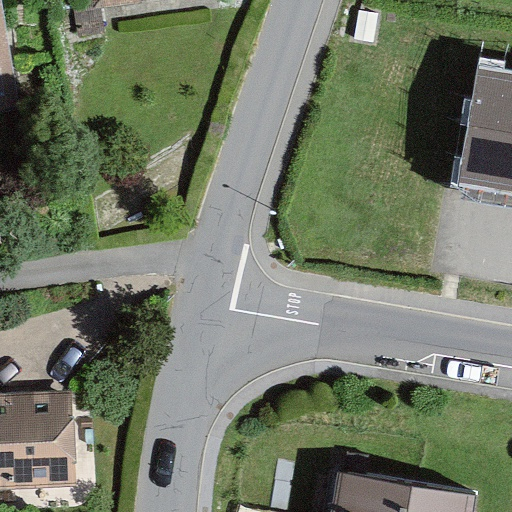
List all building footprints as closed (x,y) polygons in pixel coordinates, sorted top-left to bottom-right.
[(219,0),(103,0),(106,14),(220,5),(219,0)] [(0,16),(0,120),(12,119),(0,16)] [(511,80),(487,76),(466,193),(511,201),(511,80)] [(0,490),(84,484),(75,395),(0,393),(0,490)] [(471,511),(473,506),(338,481),(332,511),(471,511)]
